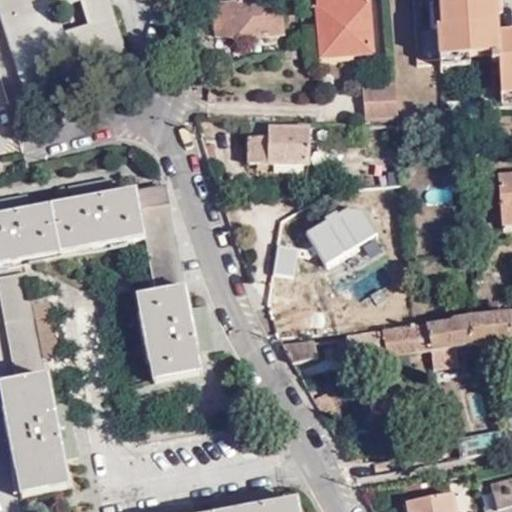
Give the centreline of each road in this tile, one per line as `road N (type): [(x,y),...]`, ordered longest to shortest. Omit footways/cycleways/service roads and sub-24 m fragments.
road 1 (residential): [(342,511),(234,316),(176,128),(142,118),(33,147)]
road 2 (unknown): [(303,433),(112,484)]
road 3 (unknown): [(369,511),(511,458)]
